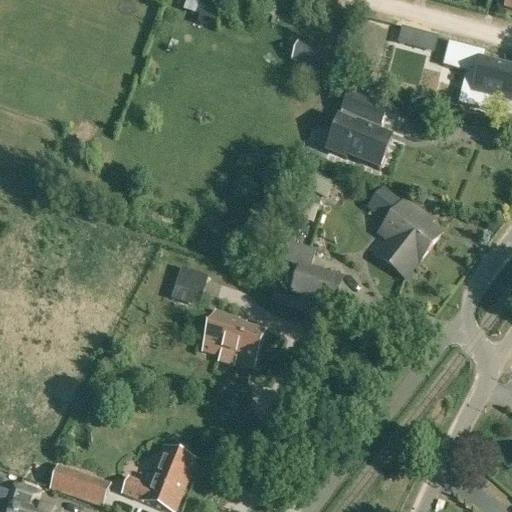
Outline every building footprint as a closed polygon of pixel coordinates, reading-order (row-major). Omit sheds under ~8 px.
[(505,12),(511,14),(511,0),(495,0),(494,5),(497,9),(506,12),(505,12)] [(403,30),(399,45),(414,49),(418,34),(403,30)] [(511,105),(511,67),(486,61),(488,54),(448,44),(442,69),(465,75),(461,93),(511,105)] [(292,62),(329,76),(335,59),(298,45),(292,62)] [(380,172),(392,142),(378,136),(387,113),(372,107),(373,105),(350,96),(328,153),(347,161),(348,159),(380,172)] [(469,173),(417,140),(395,173),(448,207),(469,173)] [(405,284),(422,262),(441,235),(417,217),(421,211),(408,201),(403,206),(384,192),(371,210),(390,224),(381,236),(388,241),(373,260),(405,284)] [(302,269),(296,288),(294,295),(335,307),(337,300),(343,280),(314,271),(310,270),(315,255),(292,248),(287,264),(302,269)] [(204,298),(210,279),(181,270),(176,289),(204,298)] [(273,307),(318,321),(321,313),(275,298),(273,307)] [(265,335),(237,326),(238,323),(215,315),(203,353),(223,359),(233,363),(254,369),(265,335)] [(176,511),(188,483),(195,464),(164,452),(157,472),(145,467),(138,485),(129,481),(123,497),(160,511),(176,511)] [(57,471),(50,495),(100,511),(102,511),(110,488),(57,471)] [(1,495),(0,499),(0,511),(50,511),(36,507),(40,494),(16,486),(12,498),(10,498),(1,495)]
